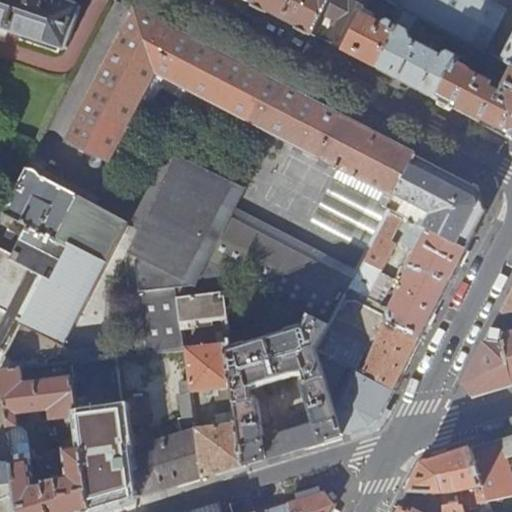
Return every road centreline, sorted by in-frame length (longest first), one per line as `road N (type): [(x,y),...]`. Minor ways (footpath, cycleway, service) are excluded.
road 1 (residential): [(172,0),(511,169)]
road 2 (residential): [(403,439),(162,511)]
road 3 (residential): [(511,227),(403,439)]
